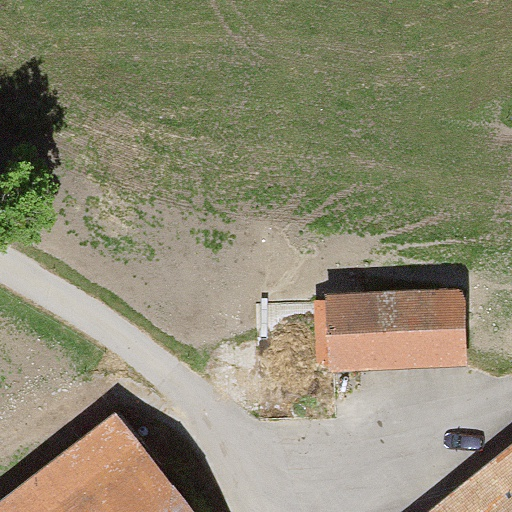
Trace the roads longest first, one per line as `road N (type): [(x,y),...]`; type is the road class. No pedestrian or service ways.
road 1 (unclassified): [(295,511),(141,347),(0,259)]
road 2 (unclassified): [(299,511),(411,433)]
